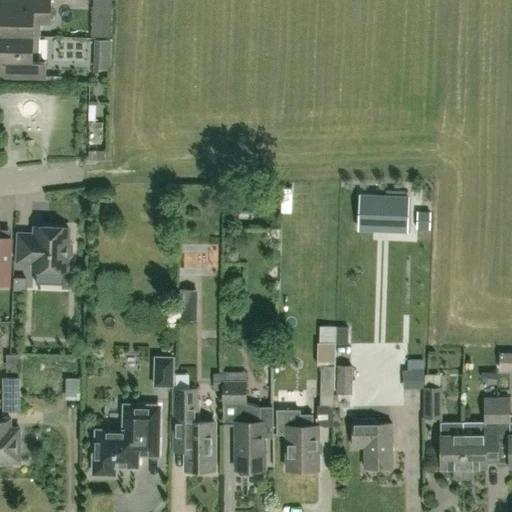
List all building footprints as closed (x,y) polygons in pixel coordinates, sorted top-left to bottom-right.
[(0,8),(0,34),(33,35),(34,23),(50,23),(51,0),(2,0),(2,8),(0,8)] [(33,35),(0,34),(0,60),(1,61),(0,77),(45,78),(46,61),(40,61),(40,36),(33,35)] [(46,117),(46,103),(6,103),(6,117),(46,117)] [(266,189),(264,201),(279,204),(282,193),(266,189)] [(407,230),(408,198),(360,196),(359,228),(407,230)] [(424,210),(424,227),(434,227),(434,210),(424,210)] [(19,233),(18,261),(34,261),(34,269),(67,271),(68,259),(73,255),(73,244),(69,241),(69,228),(36,226),(35,234),(19,233)] [(0,283),(9,284),(12,237),(0,236),(0,283)] [(226,246),(188,245),(187,265),(226,267),(226,246)] [(197,321),(198,290),(179,289),(178,321),(197,321)] [(325,340),(341,340),(341,324),(324,324),(325,340)] [(334,384),(335,343),(335,342),(317,342),(317,365),(321,365),(320,404),(317,404),(317,425),(333,426),(334,384)] [(155,385),(172,386),(173,358),(156,357),(155,385)] [(337,393),(352,394),(353,365),(338,365),(337,393)] [(410,368),(411,389),(424,388),(424,368),(410,368)] [(511,421),(511,422),(510,396),(510,374),(497,374),(497,396),(498,396),(498,438),(510,438),(510,467),(511,466),(511,421)] [(4,377),(4,401),(4,410),(20,410),(20,377),(4,377)] [(73,396),(85,397),(86,379),(75,378),(73,396)] [(223,385),(223,404),(246,404),(246,385),(246,380),(223,380),(223,385)] [(196,387),(175,387),(175,451),(188,451),(188,469),(215,469),(214,420),(196,421),(196,413),(197,413),(196,387)] [(424,417),(442,417),(441,388),(424,388),(424,417)] [(484,422),(464,422),(464,475),(473,475),(473,467),(486,467),(486,439),(498,438),(498,396),(497,396),(484,396),(484,422)] [(341,411),(358,412),(359,400),(342,399),(341,411)] [(95,441),(95,471),(115,472),(115,464),(138,464),(138,453),(159,453),(160,405),(138,405),(138,430),(98,429),(98,441),(95,441)] [(237,420),(237,469),(239,469),(239,472),(241,474),(250,474),(252,472),(252,469),(265,469),(264,437),(273,437),(273,434),(273,410),(273,406),(260,406),(260,420),(237,420)] [(299,413),(299,425),(287,425),(287,469),(317,469),(317,425),(312,425),(312,413),(299,413)] [(0,461),(20,461),(20,427),(11,427),(11,417),(0,417),(0,461)] [(364,468),(393,468),(392,423),(375,423),(375,418),(353,418),(353,448),(364,448),(364,468)] [(464,422),(451,422),(441,422),(441,467),(454,467),(454,475),(464,475),(464,422)]
